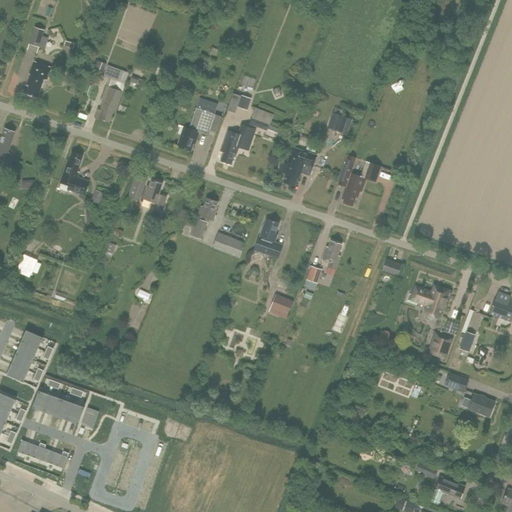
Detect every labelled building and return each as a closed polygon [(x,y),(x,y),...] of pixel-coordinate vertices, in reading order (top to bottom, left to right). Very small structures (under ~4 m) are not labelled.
[(27,50),(37,53),(44,30),(34,27),(27,50)] [(73,48),(74,43),(65,40),(64,46),(73,48)] [(37,97),(41,87),(42,88),(45,80),(46,80),(51,67),(34,61),(29,74),(30,74),(27,85),(28,86),(26,93),(37,97)] [(106,64),(98,61),(94,72),(102,75),(106,64)] [(125,84),(129,73),(107,65),(104,75),(125,84)] [(174,97),(182,80),(176,77),(168,94),(174,97)] [(100,109),(97,109),(95,117),(109,122),(113,111),(115,112),(122,91),(106,85),(101,99),(103,99),(100,109)] [(237,106),(248,110),(251,99),(241,95),(237,106)] [(207,134),(214,114),(196,107),(189,127),(184,126),(177,146),(191,151),(193,143),(195,144),(200,132),(207,134)] [(332,113),(327,127),(337,131),(342,117),(332,113)] [(174,133),(180,135),(184,126),(188,117),(180,114),(174,133)] [(268,124),(269,122),(252,116),(249,124),(266,130),(277,134),(279,128),(268,124)] [(342,117),(337,131),(346,134),(351,120),(342,117)] [(236,153),(239,147),(248,150),(255,130),(242,125),(239,134),(228,130),(228,131),(221,151),(224,152),(221,160),(231,164),(235,153),(236,153)] [(4,128),(1,137),(0,137),(0,158),(6,161),(9,153),(7,152),(15,132),(4,128)] [(294,186),(297,178),(299,178),(304,163),(313,166),(317,155),(292,146),(284,173),(286,173),(283,182),(294,186)] [(72,152),(69,161),(67,160),(60,182),(69,185),(67,189),(84,195),(89,181),(77,177),(79,172),(77,171),(83,155),(72,152)] [(352,206),(356,196),(358,196),(360,190),(362,191),(366,178),(376,181),(381,166),(366,161),(361,175),(360,175),(360,176),(351,172),(356,157),(348,155),(338,183),(346,186),(342,198),(344,199),(343,202),(352,206)] [(140,198),(142,198),(156,203),(153,213),(160,215),(166,196),(159,194),(162,183),(151,179),(149,185),(147,185),(145,189),(144,189),(147,178),(136,174),(128,197),(139,201),(140,198)] [(21,181),(22,189),(36,188),(35,180),(21,181)] [(99,205),(104,193),(96,190),(91,202),(99,205)] [(216,213),(214,213),(218,202),(206,198),(203,207),(201,206),(198,215),(213,220),(216,213)] [(193,235),(205,239),(211,221),(199,217),(193,235)] [(275,233),(279,223),(266,218),(259,238),(255,250),(279,257),(283,246),(275,243),(278,234),(275,233)] [(245,242),(218,232),(212,247),(239,257),(245,242)] [(338,255),(342,244),(331,240),(328,247),(326,246),(322,260),(329,262),(328,266),(335,269),(340,256),(338,255)] [(111,257),(116,245),(110,243),(107,251),(108,252),(107,255),(111,257)] [(19,272),(33,278),(41,259),(27,253),(19,272)] [(401,264),(386,259),(383,270),(398,275),(401,264)] [(306,279),(317,283),(322,269),(310,266),(306,279)] [(433,320),(435,319),(437,316),(439,317),(441,309),(444,310),(450,291),(434,286),(432,292),(416,287),(413,294),(409,293),(406,301),(416,305),(417,301),(428,304),(425,312),(427,313),(426,316),(428,319),(433,320)] [(311,299),(313,294),(306,291),(304,297),(311,299)] [(511,302),(508,301),(509,296),(498,292),(490,313),(511,321),(511,319),(511,302)] [(270,307),(287,314),(293,301),(275,294),(270,307)] [(228,300),(229,303),(233,305),(235,303),(236,300),(235,297),(233,296),(229,297),(228,300)] [(26,329),(21,340),(38,348),(43,337),(26,329)] [(453,338),(434,331),(427,353),(446,359),(453,338)] [(469,352),(475,335),(465,331),(459,348),(469,352)] [(21,340),(16,352),(33,359),(38,348),(21,340)] [(484,357),(488,353),(481,347),(477,351),(484,357)] [(16,352),(11,363),(28,370),(33,359),(16,352)] [(11,363),(6,374),(23,382),(28,370),(11,363)] [(445,385),(464,392),(469,380),(449,373),(445,385)] [(39,390),(32,407),(44,411),(50,394),(39,390)] [(0,392),(0,405),(11,410),(16,399),(0,392)] [(495,402),(474,393),(471,400),(465,397),(461,405),(468,408),(489,417),(495,402)] [(50,394),(44,411),(55,415),(62,398),(50,394)] [(62,398),(55,415),(67,420),(73,402),(62,398)] [(73,402),(67,420),(78,424),(84,406),(73,402)] [(0,405),(0,418),(6,422),(11,410),(0,405)] [(81,424),(93,428),(99,411),(87,407),(81,424)] [(185,418),(172,452),(195,462),(208,427),(185,418)] [(11,430),(9,436),(14,438),(17,433),(11,430)] [(9,436),(6,441),(12,444),(14,438),(9,436)] [(22,439),(18,451),(40,459),(45,448),(39,446),(22,439)] [(371,455),(373,449),(364,445),(361,451),(371,455)] [(45,448),(40,459),(63,468),(68,456),(62,454),(45,448)] [(421,473),(434,478),(438,469),(419,461),(416,470),(421,473)] [(261,511),(280,472),(260,463),(237,511),(261,511)] [(438,504),(442,493),(448,495),(448,494),(460,499),(465,486),(440,476),(430,501),(438,504)] [(174,480),(163,503),(178,510),(181,503),(185,505),(193,489),(174,480)] [(394,490),(403,493),(405,487),(396,483),(394,490)] [(511,511),(511,491),(507,489),(502,502),(509,505),(506,511),(507,511),(511,511)] [(412,511),(416,504),(398,497),(394,507),(408,511),(412,511)]
